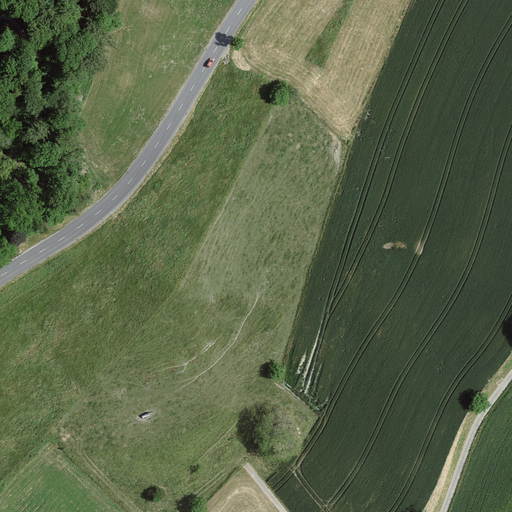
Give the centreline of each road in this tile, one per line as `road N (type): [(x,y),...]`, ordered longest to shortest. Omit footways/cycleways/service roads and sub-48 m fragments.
road 1 (tertiary): [(246,0),(115,200),(0,277)]
road 2 (track): [(444,511),(477,423),(511,375)]
